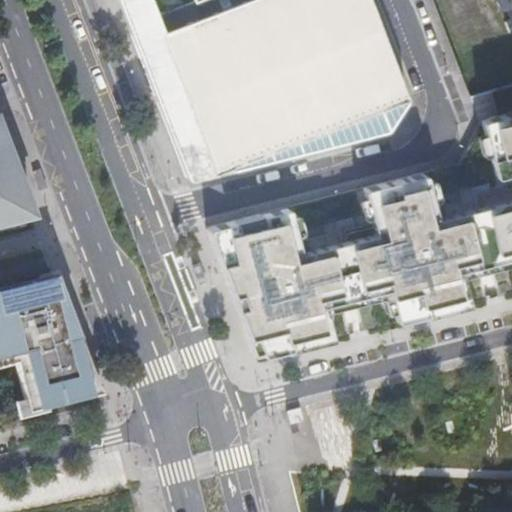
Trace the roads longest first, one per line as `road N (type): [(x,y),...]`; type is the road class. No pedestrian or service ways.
road 1 (tertiary): [(218,410),(61,0)]
road 2 (residential): [(218,410),(511,336)]
road 3 (tertiary): [(5,0),(96,232)]
road 4 (tertiary): [(96,232),(168,423)]
road 5 (residential): [(0,464),(168,423)]
